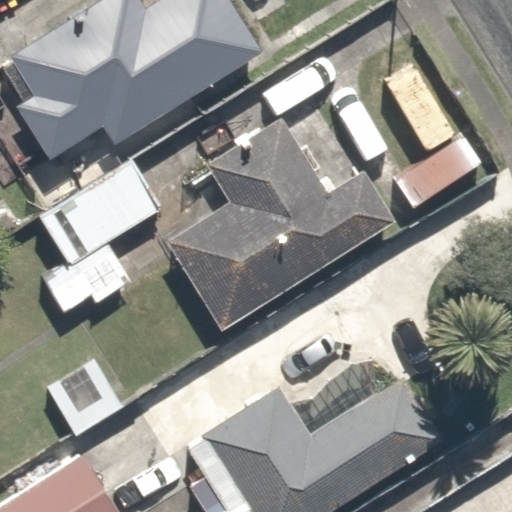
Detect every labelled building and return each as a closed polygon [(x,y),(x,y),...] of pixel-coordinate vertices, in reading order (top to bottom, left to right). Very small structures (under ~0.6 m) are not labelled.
[(250,37),(224,0),(73,0),(0,52),(0,86),(44,148),(89,117),(105,139),(250,37)] [(316,190),(272,120),(197,168),(219,202),(154,243),(207,326),(380,216),(350,169),(316,190)] [(102,237),(159,195),(122,144),(26,215),(58,259),(34,276),(55,306),(79,288),(89,302),(128,273),(102,237)] [(85,348),(29,380),(59,433),(115,402),(85,348)] [(392,375),(296,435),(264,383),(169,442),(188,473),(178,479),(198,511),(315,511),(335,499),(432,439),(392,375)] [(101,511),(66,452),(0,490),(0,511),(101,511)]
